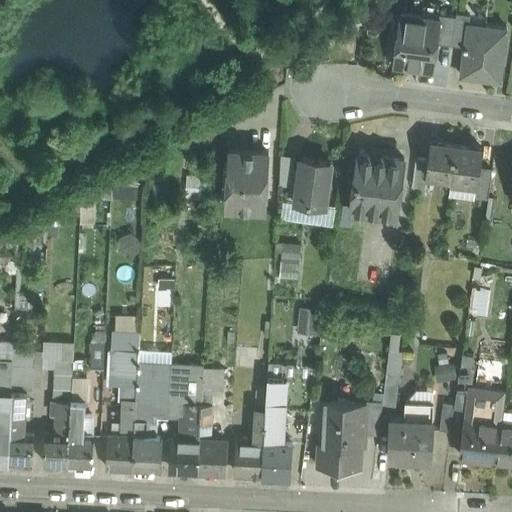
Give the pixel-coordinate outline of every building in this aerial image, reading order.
[(421,15),(400,12),(394,60),(416,63),(415,67),(432,70),(436,40),(440,12),(422,10),(421,15)] [(470,13),(456,11),(455,15),(452,42),(464,44),(466,29),(467,29),(470,13)] [(455,15),(440,12),(436,40),(452,42),(455,15)] [(506,27),(485,24),(484,31),(467,29),(466,29),(464,44),(460,74),(477,76),(477,72),(500,75),(506,27)] [(456,143),(430,140),(428,158),(426,172),(427,172),(451,176),(452,176),(456,143)] [(482,147),(456,143),(452,176),(451,176),(451,179),(476,183),(477,183),(479,166),(482,147)] [(268,149),(228,147),(228,162),(229,162),(227,189),(226,189),(225,204),(265,207),(268,149)] [(403,156),(358,150),(350,206),(396,212),(403,156)] [(330,159),(301,155),(295,198),(324,202),(330,159)] [(428,158),(416,156),(412,184),(425,186),(427,172),(426,172),(428,158)] [(491,168),(479,166),(477,183),(476,183),(474,194),(487,196),(491,168)] [(298,275),(298,240),(278,240),(278,274),(298,275)] [(473,315),(488,316),(489,288),(474,287),(473,315)] [(114,311),(114,326),(134,327),(134,312),(114,311)] [(107,381),(118,381),(118,389),(134,390),(135,328),(108,327),(107,381)] [(104,342),(91,342),(90,367),(103,367),(104,342)] [(13,358),(0,357),(0,388),(11,389),(12,364),(13,358)] [(31,365),(12,364),(11,389),(26,390),(29,390),(31,365)] [(203,366),(171,364),(168,415),(181,415),(181,402),(190,402),(201,403),(203,368),(203,366)] [(434,367),(435,377),(454,376),(453,365),(434,367)] [(474,367),(460,365),(454,403),(454,407),(466,408),(469,385),(471,385),(474,367)] [(73,367),(54,366),(53,393),(72,393),(73,367)] [(212,368),(203,368),(201,403),(212,403),(212,389),(212,388),(212,368)] [(224,369),(212,368),(212,388),(212,389),(223,389),(224,369)] [(282,376),(268,375),(266,399),(281,400),(282,376)] [(398,384),(385,382),(382,401),(382,403),(395,405),(398,384)] [(471,385),(469,385),(466,408),(465,417),(460,454),(496,459),(501,421),(500,421),(504,389),(471,385)] [(11,389),(0,388),(0,460),(8,460),(11,389)] [(313,390),(296,388),(294,407),(310,409),(313,390)] [(26,390),(11,389),(8,460),(8,462),(32,463),(33,429),(23,428),(26,390)] [(72,393),(53,393),(51,410),(56,410),(55,430),(45,430),(44,462),(68,463),(71,399),(71,400),(72,393)] [(366,400),(325,397),(323,440),(318,440),(317,465),(360,467),(361,442),(358,442),(358,432),(364,432),(366,400)] [(71,400),(71,399),(68,463),(68,464),(92,465),(93,432),(85,432),(86,419),(85,419),(86,400),(71,400)] [(122,434),(107,433),(106,465),(132,467),(136,399),(125,399),(124,418),(122,418),(122,434)] [(146,400),(136,399),(132,467),(159,468),(160,436),(144,435),(146,400)] [(281,400),(266,399),(265,406),(266,406),(262,473),(289,474),(291,442),(279,441),(281,400)] [(382,401),(366,400),(364,432),(378,433),(382,403),(382,401)] [(433,401),(405,400),(404,417),(390,416),(388,457),(431,459),(432,428),(433,401)] [(454,403),(443,401),(439,429),(451,430),(454,407),(454,403)] [(188,437),(172,436),(171,468),(197,470),(201,403),(190,402),(188,437)] [(212,403),(201,403),(197,470),(224,471),(225,439),(210,438),(212,403)] [(253,440),(237,439),(236,472),(262,473),(266,406),(265,406),(255,405),(253,440)] [(511,422),(501,421),(496,459),(511,461),(511,422)]
